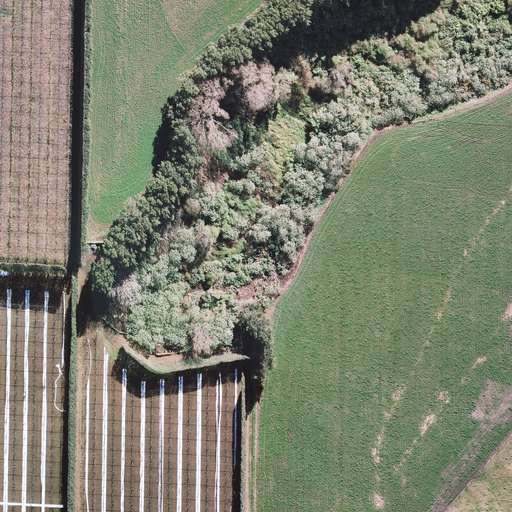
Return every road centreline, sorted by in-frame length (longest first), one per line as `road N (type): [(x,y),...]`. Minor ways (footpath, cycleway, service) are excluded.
road 1 (track): [(78,0),(69,511)]
road 2 (track): [(240,511),(240,368),(232,362),(162,377),(141,373),(93,320),(78,272),(0,263)]
road 3 (track): [(109,342),(118,338),(156,358),(245,350),(248,511)]
